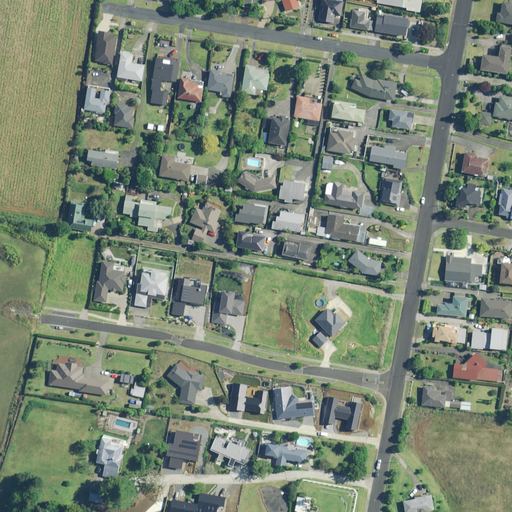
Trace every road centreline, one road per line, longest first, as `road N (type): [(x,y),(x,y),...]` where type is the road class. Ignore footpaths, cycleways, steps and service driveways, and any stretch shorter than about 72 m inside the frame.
road 1 (residential): [(394,384),(42,317)]
road 2 (residential): [(103,6),(452,64)]
road 3 (residential): [(425,221),(394,384)]
road 4 (residential): [(452,64),(425,221)]
road 5 (unknown): [(370,480),(301,467),(240,472)]
road 6 (residential): [(394,384),(371,511)]
